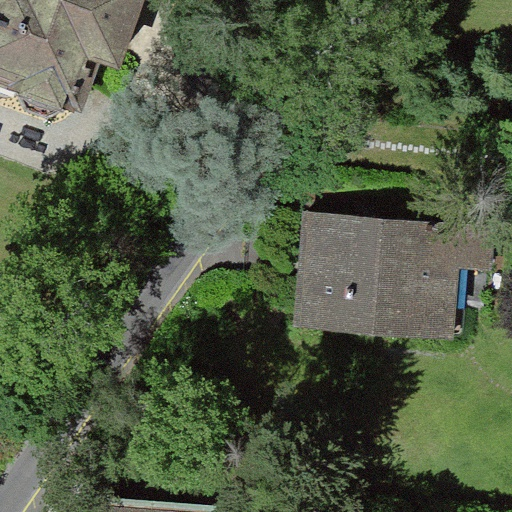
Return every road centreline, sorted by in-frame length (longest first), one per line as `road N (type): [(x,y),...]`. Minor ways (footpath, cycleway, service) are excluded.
road 1 (residential): [(1,511),(363,0)]
road 2 (unknown): [(244,168),(205,123),(141,0)]
